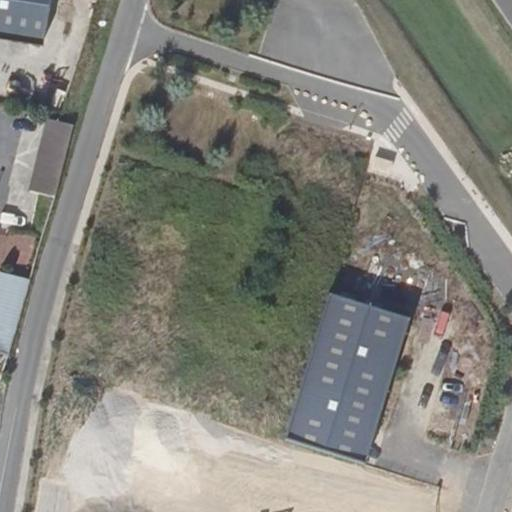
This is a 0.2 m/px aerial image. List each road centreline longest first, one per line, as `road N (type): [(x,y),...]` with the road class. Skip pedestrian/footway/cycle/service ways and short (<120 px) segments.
road 1 (residential): [(125,24),(32,335),(0,502)]
road 2 (unclassified): [(511,285),(390,108),(125,24)]
